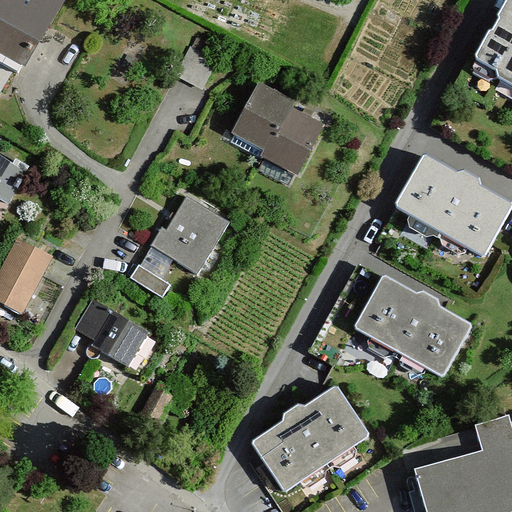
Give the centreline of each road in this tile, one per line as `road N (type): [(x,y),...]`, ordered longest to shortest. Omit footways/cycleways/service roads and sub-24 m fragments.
road 1 (residential): [(214,504),(481,0)]
road 2 (residential): [(214,504),(0,348)]
